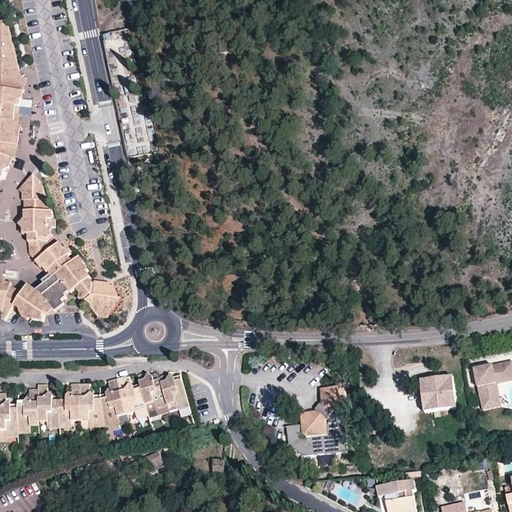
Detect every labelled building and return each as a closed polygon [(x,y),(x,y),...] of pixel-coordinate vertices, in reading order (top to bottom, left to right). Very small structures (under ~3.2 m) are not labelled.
[(17,109),(24,78),(21,76),(8,23),(4,22),(0,23),(0,144),(15,146),(17,109)] [(220,40),(221,55),(234,55),(234,43),(233,40),(233,39),(233,38),(232,37),(231,36),(231,35),(230,35),(229,35),(228,34),(226,34),(225,34),(224,34),(223,35),(222,36),(221,37),(220,38),(220,40)] [(15,146),(18,147),(19,131),(22,128),(19,126),(21,107),(22,101),(23,101),(24,93),(28,80),(24,78),(17,109),(15,146)] [(18,147),(15,146),(0,144),(0,154),(13,159),(15,160),(18,147)] [(13,159),(0,154),(0,175),(2,171),(5,173),(9,170),(13,159)] [(32,243),(43,243),(43,241),(49,240),(54,236),(53,235),(50,232),(53,228),(56,228),(56,220),(52,220),(52,212),(48,212),(48,200),(46,201),(42,186),(40,186),(40,181),(34,175),(31,179),(23,187),(22,202),(26,201),(27,220),(20,227),(24,230),(23,236),(29,237),(29,244),(32,243)] [(32,243),(29,244),(30,255),(36,263),(52,251),(50,244),(43,243),(32,243)] [(51,275),(52,276),(54,279),(57,276),(74,263),(69,256),(72,253),(67,248),(65,249),(61,244),(52,251),(36,263),(42,269),(43,268),(48,274),(49,273),(51,275)] [(74,263),(57,276),(70,293),(71,294),(76,290),(80,295),(79,300),(85,300),(97,318),(107,319),(122,300),(121,298),(119,298),(113,286),(111,286),(109,283),(94,281),(93,279),(92,280),(87,272),(89,271),(84,265),(85,264),(81,258),(74,263)] [(0,316),(2,317),(3,312),(11,317),(10,318),(7,323),(11,325),(21,311),(25,321),(30,322),(35,322),(44,322),(45,316),(47,316),(49,316),(56,312),(43,296),(37,292),(34,290),(29,286),(24,292),(11,288),(12,283),(11,283),(7,283),(6,278),(5,278),(2,272),(0,275),(0,316)] [(54,279),(52,276),(44,283),(45,285),(37,292),(43,296),(56,312),(57,312),(65,306),(63,302),(67,298),(65,296),(70,293),(57,276),(54,279)] [(511,362),(476,370),(483,403),(502,399),(498,385),(511,381),(511,362)] [(158,410),(169,407),(169,406),(162,379),(154,381),(153,378),(147,374),(141,375),(139,376),(142,386),(143,390),(147,406),(156,403),(158,410)] [(162,376),(161,376),(162,379),(169,406),(177,404),(179,411),(191,408),(185,387),(182,377),(176,378),(170,375),(162,376)] [(128,415),(136,413),(139,420),(150,417),(147,406),(143,390),(136,392),(136,387),(130,384),(129,387),(126,377),(125,378),(119,380),(128,415)] [(425,413),(435,412),(440,411),(458,409),(454,377),(421,381),(425,413)] [(107,427),(121,425),(120,418),(128,415),(119,380),(110,382),(109,382),(112,392),(110,390),(107,395),(109,399),(102,400),(107,427)] [(68,397),(67,400),(61,401),(61,402),(61,429),(73,429),(73,422),(82,422),(82,408),(81,385),(74,385),(73,385),(73,393),(70,393),(68,397)] [(82,422),(91,422),(91,429),(107,428),(107,427),(102,400),(96,401),(96,397),(91,393),(90,395),(90,385),(88,385),(81,385),(82,408),(82,422)] [(61,402),(61,401),(54,401),(54,396),(48,392),(48,386),(47,386),(40,386),(40,390),(40,422),(49,422),(50,430),(61,429),(61,402)] [(350,428),(346,390),(342,387),(328,389),(322,395),(323,405),(318,413),(307,414),(302,421),(302,424),(287,425),(290,443),(304,456),(348,453),(346,434),(350,428)] [(32,427),(40,427),(40,422),(40,390),(32,390),(31,390),(30,400),(29,398),(25,402),(26,406),(19,406),(19,410),(19,434),(32,434),(32,427)] [(20,438),(19,434),(19,410),(12,410),(12,406),(7,400),(6,394),(0,394),(0,431),(7,431),(8,438),(20,438)] [(502,399),(483,403),(485,411),(503,407),(502,399)] [(162,455),(149,460),(154,470),(164,466),(166,465),(162,455)] [(225,475),(225,461),(213,461),(213,475),(225,475)] [(143,474),(139,464),(126,469),(131,479),(132,479),(143,474)] [(379,498),(385,497),(398,495),(400,502),(387,504),(388,511),(402,511),(404,511),(403,511),(417,511),(414,492),(417,491),(415,481),(377,488),(379,498)] [(385,497),(387,504),(400,502),(398,495),(385,497)] [(491,511),(491,510),(481,511),(469,511),(468,502),(444,507),(445,511),(491,511)]
